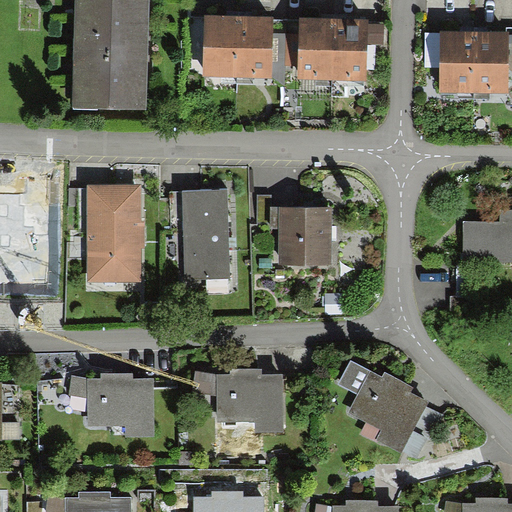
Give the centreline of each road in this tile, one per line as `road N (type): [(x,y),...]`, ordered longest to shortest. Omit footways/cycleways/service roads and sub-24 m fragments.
road 1 (residential): [(400,321),(362,332),(0,338)]
road 2 (residential): [(0,142),(399,150)]
road 3 (residential): [(399,150),(400,321)]
road 4 (residential): [(511,438),(400,321)]
road 5 (residential): [(399,150),(408,0)]
